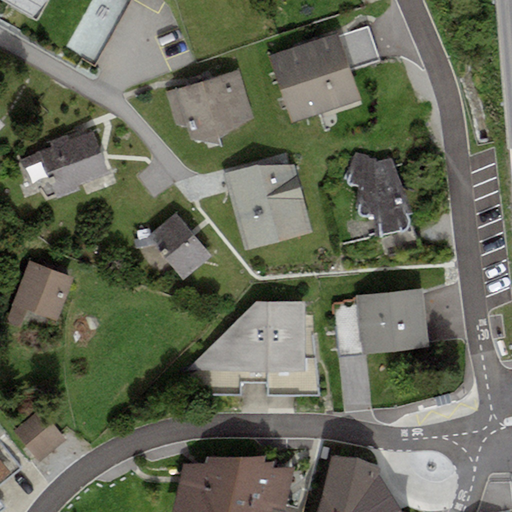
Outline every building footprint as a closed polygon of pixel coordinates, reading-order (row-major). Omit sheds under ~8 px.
[(0,0),(38,20),(47,1),(45,0),(0,0)] [(331,38),(266,59),(286,121),(351,99),(331,38)] [(237,71),(171,93),(176,125),(187,127),(192,139),(216,145),(215,138),(250,121),(237,71)] [(51,147),(37,153),(57,201),(81,191),(79,187),(108,175),(91,132),(68,141),(66,136),(49,142),(51,147)] [(357,153),(349,166),(345,182),(355,183),(355,212),(373,217),(374,233),(398,231),(401,216),(391,205),(397,190),(391,160),(378,164),(357,153)] [(252,163),(223,173),(240,253),(306,237),(291,164),(252,163)] [(211,256),(175,213),(145,238),(181,280),(211,256)] [(73,278),(28,261),(4,323),(19,328),(26,310),(56,322),(73,278)] [(421,288),(355,296),(355,299),(342,300),(342,302),(331,303),(337,358),(428,347),(421,288)] [(304,302),(254,301),(187,369),(189,397),(241,397),(241,383),(266,384),(266,397),(320,397),(312,315),(304,315),(304,302)] [(40,409),(13,431),(38,462),(65,440),(40,409)] [(0,511),(1,511),(6,508),(0,500),(0,484),(22,468),(0,441),(0,511)] [(205,464),(183,464),(172,511),(271,511),(273,509),(285,511),(294,466),(274,467),(274,462),(264,463),(265,456),(206,457),(205,464)] [(369,480),(323,466),(311,509),(319,511),(318,511),(370,511),(364,496),(369,480)]
